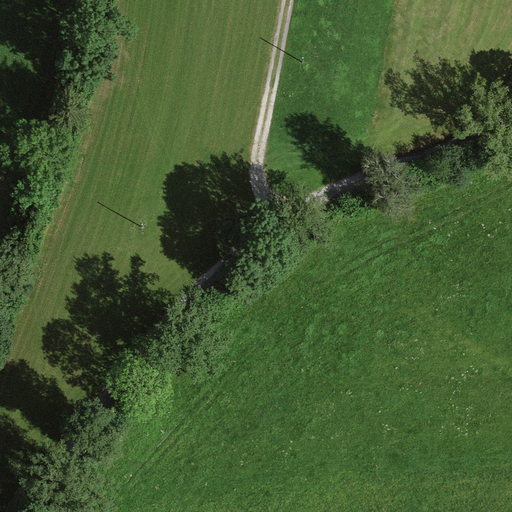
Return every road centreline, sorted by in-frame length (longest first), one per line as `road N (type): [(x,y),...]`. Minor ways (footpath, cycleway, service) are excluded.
road 1 (residential): [(30,511),(106,398),(220,269),(337,187),(471,137),(511,107)]
road 2 (track): [(286,0),(257,145),(256,171),(277,224)]
